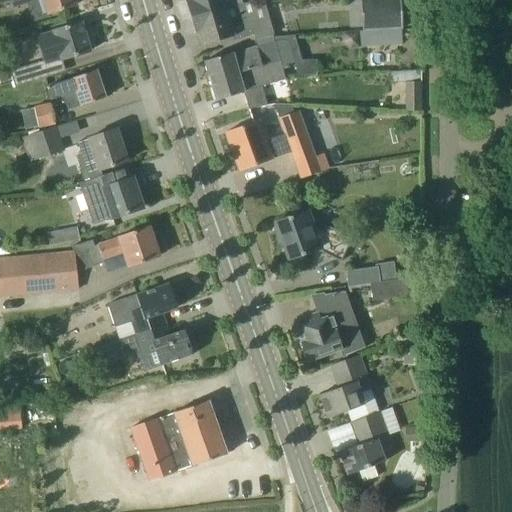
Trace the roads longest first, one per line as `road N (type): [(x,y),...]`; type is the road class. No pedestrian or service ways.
road 1 (primary): [(313,511),(143,0)]
road 2 (residential): [(445,511),(444,0)]
road 3 (unknown): [(265,368),(134,406),(114,427),(112,449),(132,486),(154,490),(262,463)]
